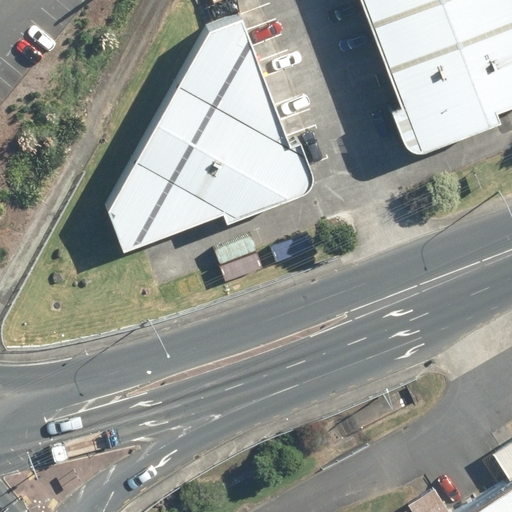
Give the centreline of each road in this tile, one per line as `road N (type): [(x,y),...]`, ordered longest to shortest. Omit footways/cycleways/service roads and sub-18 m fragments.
road 1 (primary): [(241,355),(511,255)]
road 2 (primary): [(241,355),(92,511)]
road 3 (track): [(153,0),(89,136)]
road 4 (primary): [(100,403),(241,355)]
